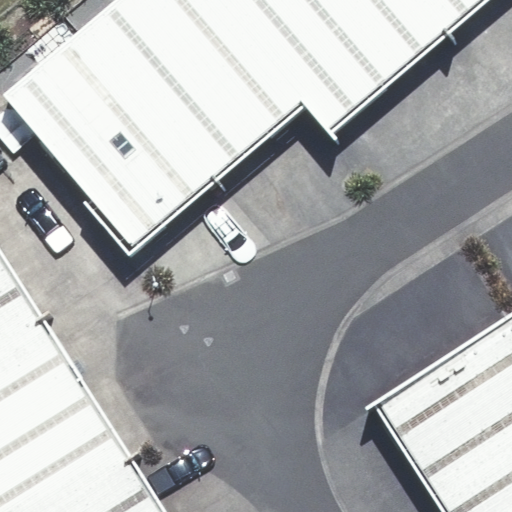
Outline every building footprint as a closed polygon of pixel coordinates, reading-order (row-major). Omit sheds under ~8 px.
[(364,105),(272,0),(120,0),(105,13),(234,161),(268,132),(301,102),(330,136),(364,105)] [(464,19),(447,0),(272,0),(364,105),(414,62),(464,19)] [(447,0),(464,19),(486,0),(447,0)] [(234,161),(105,13),(4,101),(133,249),(171,216),(234,161)] [(0,321),(33,300),(1,249),(0,248),(0,321)] [(0,506),(117,433),(75,366),(33,300),(0,321),(0,506)] [(443,511),(500,511),(511,505),(511,310),(372,400),(416,469),(443,511)] [(0,511),(167,511),(159,499),(117,433),(0,506),(0,511)]
